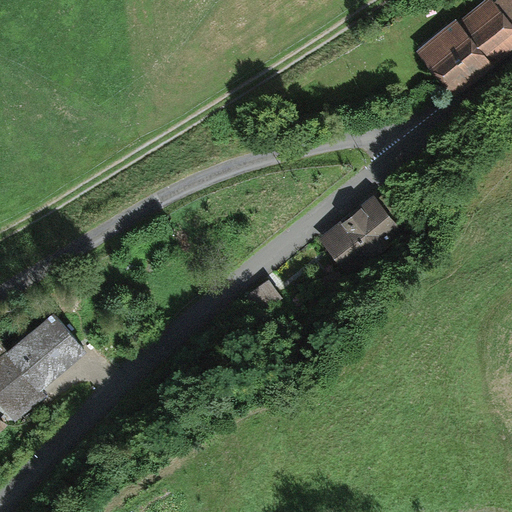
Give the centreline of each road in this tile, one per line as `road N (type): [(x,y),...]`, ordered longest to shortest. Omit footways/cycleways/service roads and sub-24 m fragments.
road 1 (unclassified): [(412,140),(137,370),(0,505)]
road 2 (track): [(0,237),(388,0)]
road 3 (unclassified): [(412,140),(379,134),(227,166),(159,196),(0,292)]
road 4 (residential): [(511,64),(412,140)]
